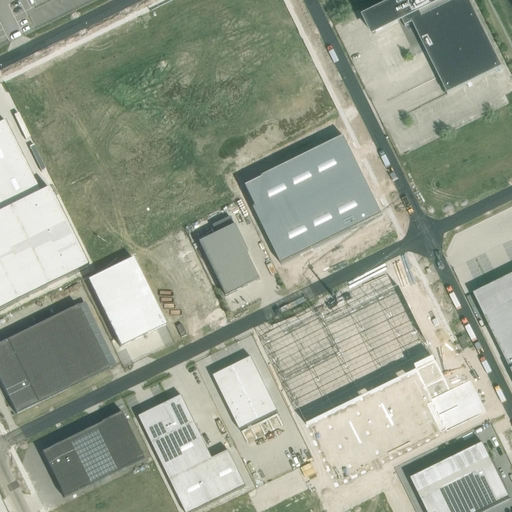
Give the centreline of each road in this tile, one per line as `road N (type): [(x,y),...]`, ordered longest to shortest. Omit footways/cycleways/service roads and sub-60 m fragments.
road 1 (unclassified): [(428,234),(0,443)]
road 2 (unclassified): [(428,234),(310,0)]
road 3 (unclassified): [(511,404),(428,234)]
road 4 (unclassified): [(0,63),(127,0)]
